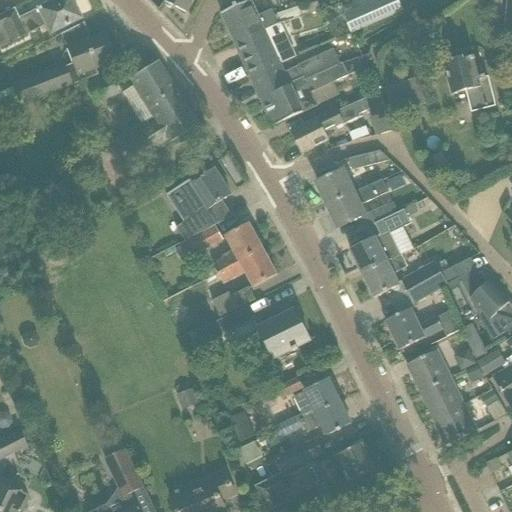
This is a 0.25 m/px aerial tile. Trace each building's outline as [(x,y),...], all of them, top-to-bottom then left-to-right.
[(0,15),(0,29),(2,28),(10,44),(46,26),(50,35),(61,29),(79,20),(69,0),(56,0),(18,19),(13,9),(0,15)] [(164,0),(164,1),(187,14),(194,0),(164,0)] [(396,0),(376,0),(353,10),(361,28),(402,11),(396,0)] [(221,14),(235,45),(277,25),(279,24),(272,10),(258,17),(251,1),(237,7),(236,4),(233,6),(234,8),(221,14)] [(284,12),(287,21),(323,9),(321,1),(305,6),(305,7),(297,10),(296,8),(284,12)] [(277,25),(235,45),(251,79),(283,65),(293,60),(285,43),(277,25)] [(97,76),(94,68),(113,61),(102,35),(84,42),(65,50),(70,65),(64,67),(63,66),(10,86),(18,106),(78,83),(97,76)] [(290,87),(289,85),(323,68),(324,72),(342,64),(335,50),(300,66),(300,67),(286,74),(283,66),(283,65),(251,79),(261,101),(290,87)] [(442,64),(444,75),(447,74),(452,95),(468,91),(473,110),(492,106),(485,77),(478,79),(473,61),(475,60),(474,57),(454,62),(453,61),(451,60),(443,62),(442,64)] [(318,106),(311,93),(347,76),(363,69),(359,58),(342,65),(342,64),(324,72),(323,68),(289,85),(290,87),(261,101),(273,127),(287,121),(287,122),(290,121),(314,109),(313,108),(318,106)] [(141,123),(112,142),(129,169),(181,136),(197,126),(157,62),(140,72),(129,79),(142,99),(152,116),(141,123)] [(89,87),(96,104),(119,94),(112,77),(89,87)] [(405,84),(392,89),(400,112),(401,115),(426,106),(417,80),(405,84)] [(381,95),(365,99),(369,110),(376,136),(376,137),(392,132),(381,95)] [(310,124),(292,133),(302,154),(328,142),(323,133),(360,116),(359,115),(369,110),(365,99),(337,113),(336,111),(310,124)] [(494,135),(489,116),(476,120),(482,139),(494,135)] [(366,128),(350,134),(353,143),(359,141),(369,137),(366,128)] [(349,159),(352,171),(390,161),(380,152),(349,159)] [(434,156),(427,159),(432,171),(440,168),(434,156)] [(205,212),(231,196),(215,170),(201,179),(201,178),(193,183),(191,180),(173,191),(177,198),(177,199),(190,219),(176,228),(185,242),(214,226),(205,212)] [(327,207),(328,206),(354,194),(353,193),(351,189),(342,171),(331,176),(331,175),(327,177),(328,178),(317,183),(328,205),(327,205),(327,207)] [(354,222),(359,219),(366,216),(360,206),(389,193),(383,180),(353,193),(354,194),(328,206),(339,228),(350,223),(350,224),(354,222)] [(389,205),(374,212),(380,222),(394,216),(389,205)] [(414,206),(404,211),(407,218),(417,213),(414,206)] [(350,250),(363,276),(401,256),(390,235),(411,225),(407,218),(404,211),(394,216),(380,222),(375,225),(380,236),(350,250)] [(263,250),(249,225),(232,235),(227,237),(234,250),(222,257),(223,259),(212,264),(217,274),(263,250)] [(175,250),(180,259),(193,252),(195,256),(223,240),(216,228),(175,250)] [(263,250),(217,274),(223,284),(235,277),(232,273),(243,267),(254,288),(276,275),(263,250)] [(401,256),(363,276),(374,299),(400,287),(394,275),(407,268),(401,256)] [(435,263),(401,282),(408,294),(433,280),(432,279),(441,274),(435,263)] [(433,280),(408,294),(414,304),(448,285),(460,279),(454,268),(441,274),(432,279),(433,280)] [(499,314),(509,329),(511,326),(511,306),(509,303),(510,302),(491,281),(487,284),(482,273),(460,283),(475,313),(477,312),(476,311),(480,310),(490,321),(492,318),(499,314)] [(213,301),(221,318),(256,300),(250,287),(232,296),(230,293),(213,301)] [(218,322),(225,335),(256,319),(250,306),(218,322)] [(310,342),(295,312),(298,310),(298,309),(284,316),(282,313),(281,313),(283,317),(258,329),(246,335),(252,346),(264,340),(273,360),(292,351),(292,353),(298,350),(297,348),(310,342)] [(411,310),(386,323),(400,351),(443,330),(437,318),(419,327),(411,310)] [(214,324),(198,332),(204,344),(220,336),(214,324)] [(411,374),(420,393),(450,378),(438,352),(425,357),(407,366),(407,367),(409,366),(412,373),(411,374)] [(489,358),(479,364),(487,378),(497,371),(489,358)] [(511,366),(493,379),(500,390),(510,407),(511,407),(510,405),(511,403),(511,366)] [(478,367),(466,373),(472,384),(483,379),(478,367)] [(276,387),(282,400),(306,389),(299,376),(276,387)] [(424,400),(433,419),(463,404),(450,378),(420,393),(422,392),(425,400),(424,400)] [(275,432),(256,441),(257,443),(276,433),(341,402),(341,401),(340,402),(329,380),(319,385),(318,384),(315,386),(293,397),(301,414),(273,428),(275,432)] [(471,403),(482,420),(502,407),(491,390),(471,403)] [(341,402),(276,433),(279,440),(305,428),(307,434),(320,427),(326,438),(338,432),(341,431),(341,430),(351,424),(341,403),(341,402)] [(463,404),(433,419),(442,438),(443,437),(447,444),(445,445),(446,446),(476,431),(463,404)] [(243,414),(228,421),(239,445),(255,437),(243,414)] [(0,441),(0,460),(26,448),(19,433),(0,441)] [(315,440),(276,459),(282,473),(322,454),(315,440)] [(114,455),(104,460),(122,499),(144,488),(126,449),(125,450),(121,441),(110,446),(114,455)] [(339,455),(339,456),(313,469),(318,478),(322,476),(336,504),(369,488),(363,476),(374,471),(361,445),(339,455)] [(488,465),(487,465),(487,467),(491,475),(501,471),(497,461),(488,465)] [(225,511),(221,502),(235,496),(227,478),(225,472),(210,478),(212,483),(171,500),(175,511),(225,511)] [(284,491),(277,477),(283,474),(283,473),(254,487),(266,511),(268,511),(282,505),(277,495),(284,491)] [(495,476),(479,480),(485,510),(502,507),(495,476)] [(0,511),(15,511),(16,511),(18,511),(20,511),(28,497),(0,483),(0,511)]
